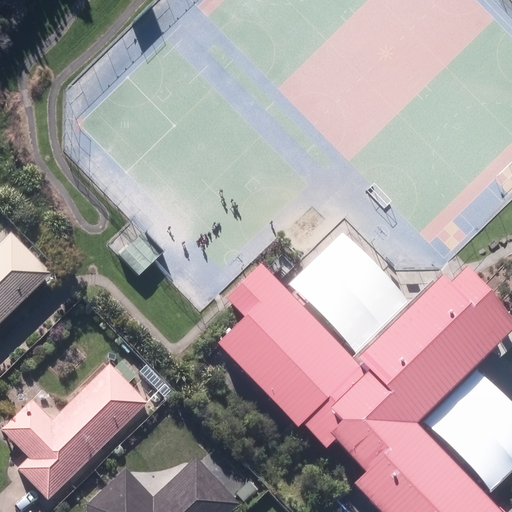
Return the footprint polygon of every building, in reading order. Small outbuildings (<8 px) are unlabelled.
[(0,325),(51,276),(10,235),(0,244),(0,325)] [(137,239),(115,259),(135,279),(148,266),(156,259),(137,239)] [(329,410),(367,373),(354,360),(266,269),(233,301),(247,316),(218,343),(298,426),(302,422),(322,442),(327,437),(341,423),(329,410)] [(354,360),(367,373),(329,410),(341,423),(327,437),(365,476),(352,488),(375,511),(493,511),(411,426),(511,328),(511,324),(461,272),(443,289),(436,282),(354,360)] [(32,484),(48,500),(146,406),(127,386),(135,377),(121,364),(113,372),(109,368),(52,423),(32,402),(3,431),(31,460),(19,472),(32,484)] [(230,511),(236,506),(194,461),(153,501),(125,472),(88,507),(93,511),(230,511)]
